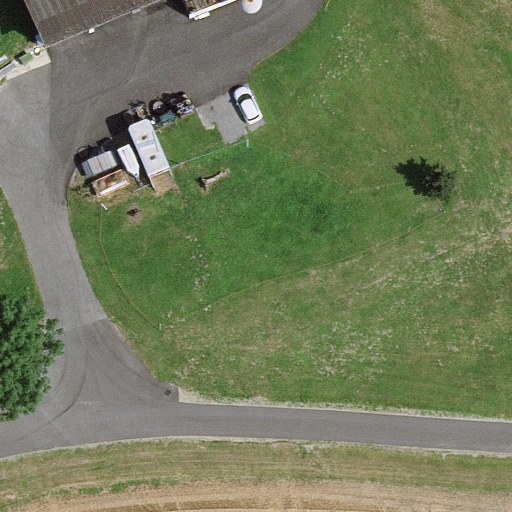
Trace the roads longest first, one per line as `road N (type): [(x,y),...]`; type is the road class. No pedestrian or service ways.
road 1 (track): [(83,418),(86,351),(27,151),(53,106),(265,21),(288,0)]
road 2 (unclassified): [(511,439),(83,418),(0,439)]
